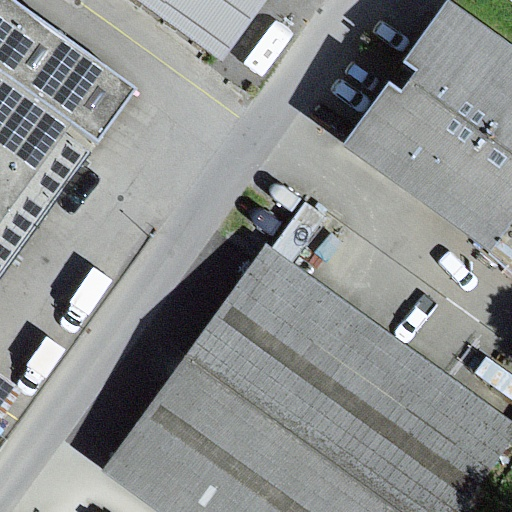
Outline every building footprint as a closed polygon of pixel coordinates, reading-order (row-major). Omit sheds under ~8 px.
[(0,0),(0,272),(129,93),(0,0)] [(264,0),(124,0),(219,65),(264,0)] [(511,54),(440,4),(396,65),(409,74),(392,97),(380,89),(337,149),(485,253),(490,246),(511,261),(511,54)] [(450,511),(511,426),(511,423),(263,247),(102,472),(158,511),(450,511)] [(0,414),(17,390),(0,378),(0,414)]
